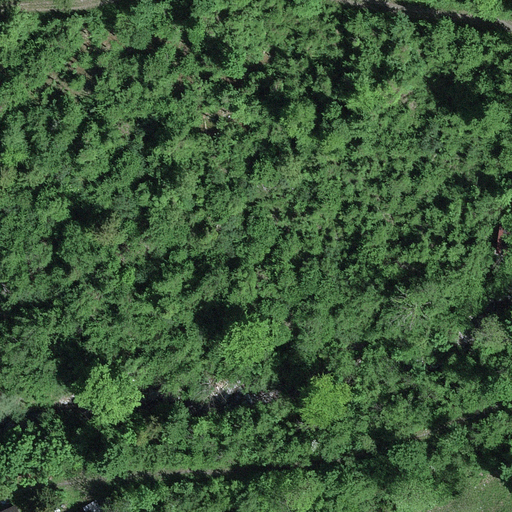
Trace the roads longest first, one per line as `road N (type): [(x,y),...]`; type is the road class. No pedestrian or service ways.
road 1 (track): [(511,401),(356,458),(0,489)]
road 2 (track): [(366,0),(511,24)]
